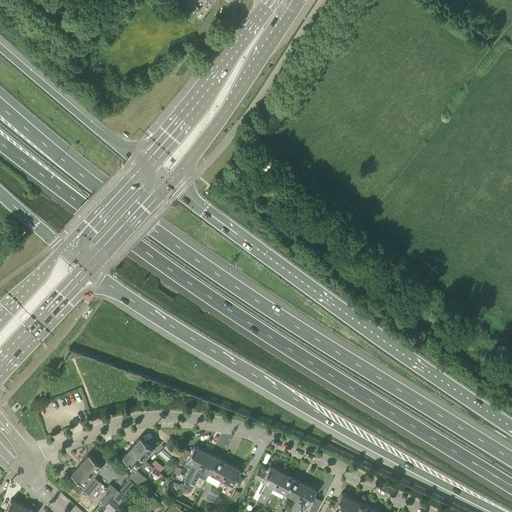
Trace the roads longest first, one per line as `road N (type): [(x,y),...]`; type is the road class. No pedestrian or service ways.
road 1 (motorway): [(511,459),(225,280),(0,104)]
road 2 (motorway): [(0,144),(262,333),(511,487)]
road 3 (motorway): [(111,286),(312,412),(497,511)]
road 4 (residential): [(422,511),(270,437),(191,417),(125,420),(41,450),(25,468)]
road 5 (motorway): [(511,428),(169,184)]
road 6 (secondary): [(169,184),(301,0)]
road 7 (secondary): [(275,0),(141,164)]
road 8 (motorway): [(141,164),(0,48)]
